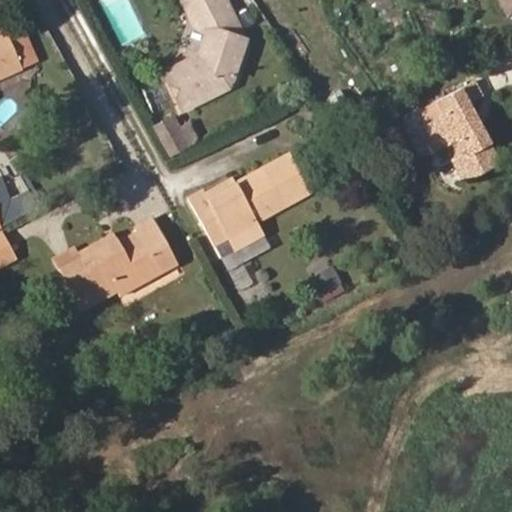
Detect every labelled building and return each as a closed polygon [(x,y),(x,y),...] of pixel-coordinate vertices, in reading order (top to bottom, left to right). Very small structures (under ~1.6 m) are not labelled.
[(228,87),(246,37),(242,29),(233,27),(229,19),(232,11),(225,0),(181,0),(195,27),(206,31),(198,56),(163,72),(182,110),(228,87)] [(511,0),(497,0),(511,28),(511,0)] [(242,29),(232,11),(229,19),(233,27),(242,29)] [(36,61),(19,22),(4,29),(21,67),(36,61)] [(0,76),(21,67),(4,29),(0,30),(0,76)] [(500,163),(480,126),(474,130),(470,124),(477,120),(468,104),(483,96),(475,80),(420,109),(427,123),(422,126),(435,151),(446,145),(465,182),(500,163)] [(188,147),(176,126),(171,119),(153,129),(169,157),(188,147)] [(200,141),(188,120),(176,126),(188,147),(200,141)] [(480,126),(477,120),(470,124),(474,130),(480,126)] [(435,151),(422,126),(411,132),(424,157),(435,151)] [(212,245),(308,192),(287,154),(235,182),(208,197),(204,191),(203,189),(187,198),(212,245)] [(208,197),(235,182),(231,176),(204,191),(208,197)] [(139,283),(177,263),(153,218),(134,229),(136,233),(118,243),(116,239),(95,250),(93,246),(78,254),(75,248),(55,259),(82,309),(116,290),(137,279),(139,283)] [(95,250),(116,239),(114,234),(93,246),(95,250)] [(119,295),(139,283),(137,279),(116,290),(119,295)]
